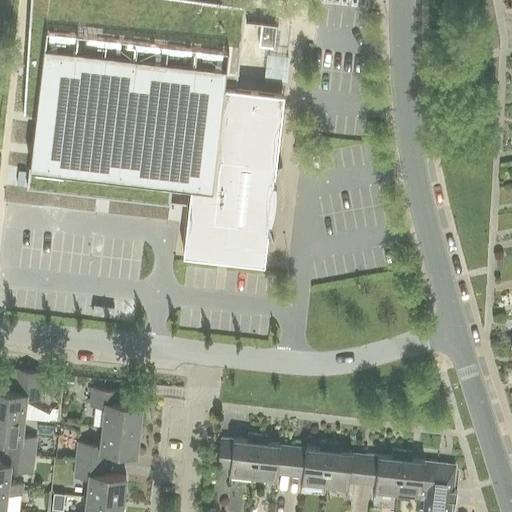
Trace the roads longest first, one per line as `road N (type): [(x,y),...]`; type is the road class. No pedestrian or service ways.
road 1 (tertiary): [(454,330),(413,166),(401,0)]
road 2 (residential): [(207,352),(342,363),(454,330)]
road 3 (residential): [(0,326),(207,352)]
road 4 (tertiary): [(510,503),(454,330)]
road 5 (residential): [(190,511),(207,352)]
